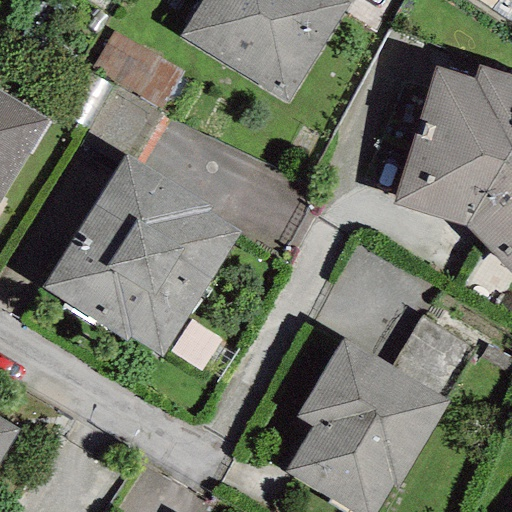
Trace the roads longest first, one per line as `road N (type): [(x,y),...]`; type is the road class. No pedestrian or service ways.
road 1 (unknown): [(205,467),(321,262),(427,109),(425,77),(394,9)]
road 2 (residential): [(0,343),(205,467)]
